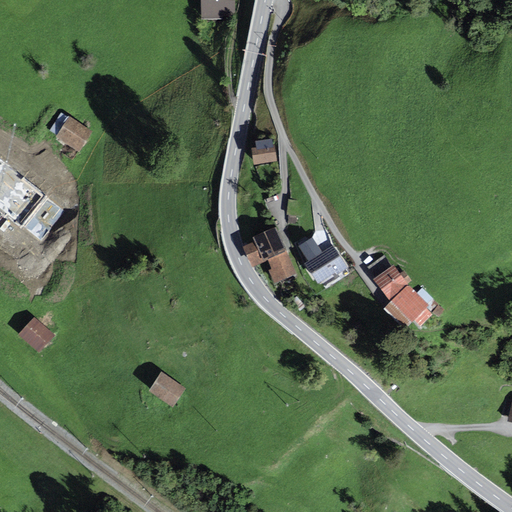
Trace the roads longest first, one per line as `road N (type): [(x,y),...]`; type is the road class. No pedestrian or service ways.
road 1 (tertiary): [(511,509),(282,315),(239,261),(227,196),(265,0)]
road 2 (track): [(242,0),(229,65),(242,120)]
